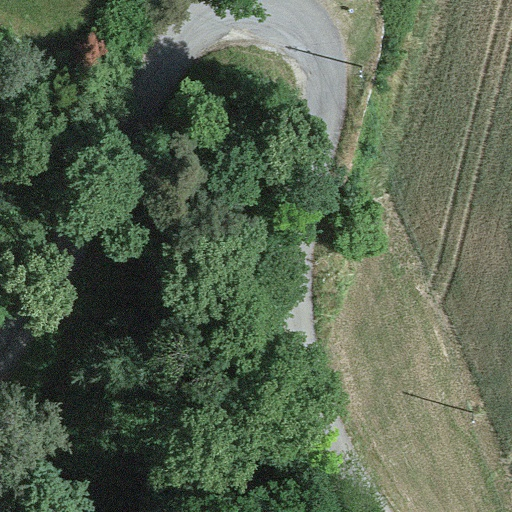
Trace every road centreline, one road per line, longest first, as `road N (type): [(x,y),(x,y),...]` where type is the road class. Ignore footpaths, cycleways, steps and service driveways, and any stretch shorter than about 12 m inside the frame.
road 1 (unclassified): [(271,0),(302,25),(325,97),(298,228),(296,331),(315,405),(376,511)]
road 2 (unclassified): [(0,360),(53,284),(173,52),(214,12),(254,0)]
